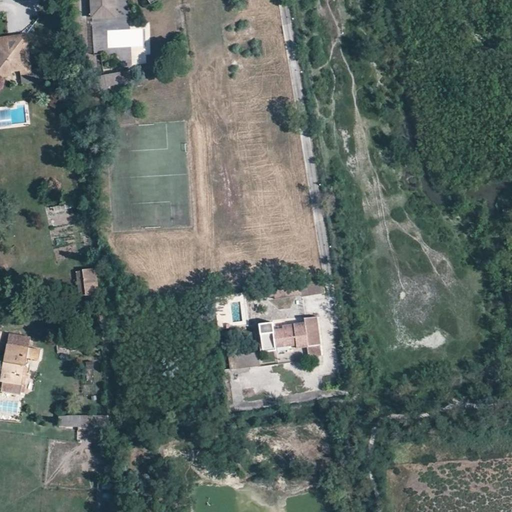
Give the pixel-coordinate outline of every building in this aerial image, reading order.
[(144,0),(149,7),(159,0),(89,0),(90,17),(114,16),(113,0),(144,0)] [(95,50),(105,49),(104,29),(93,30),(95,50)] [(16,36),(0,37),(0,78),(12,77),(11,73),(20,72),(21,75),(32,74),(27,34),(16,36)] [(87,74),(90,93),(107,90),(106,86),(130,83),(129,79),(127,67),(87,74)] [(53,206),(54,212),(69,209),(68,203),(53,206)] [(86,296),(98,294),(95,268),(75,271),(78,296),(86,296)] [(307,346),(320,344),(316,317),(304,319),(304,322),(280,325),(281,330),(272,330),(272,324),(258,326),(262,354),(275,352),(274,350),(296,347),(296,350),(308,350),(307,346)] [(3,383),(23,386),(28,357),(29,348),(31,340),(9,336),(6,352),(1,382),(3,383)] [(311,354),(321,353),(320,346),(310,348),(311,354)] [(38,359),(40,350),(29,348),(28,357),(38,359)] [(21,395),(23,386),(3,383),(2,392),(21,395)] [(76,429),(107,428),(106,416),(76,416),(76,429)]
